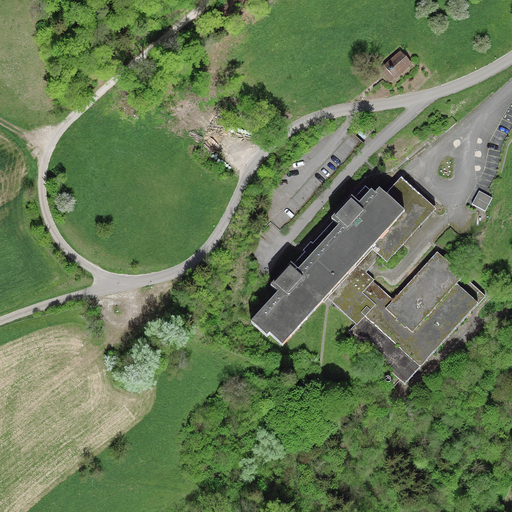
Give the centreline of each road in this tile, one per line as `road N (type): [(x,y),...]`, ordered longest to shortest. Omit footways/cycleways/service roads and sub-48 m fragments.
road 1 (unclassified): [(511,56),(440,91),(298,124),(258,158),(196,260),(119,283)]
road 2 (track): [(60,127),(210,0)]
road 3 (residential): [(119,283),(69,251),(47,216),(42,172),(60,127)]
